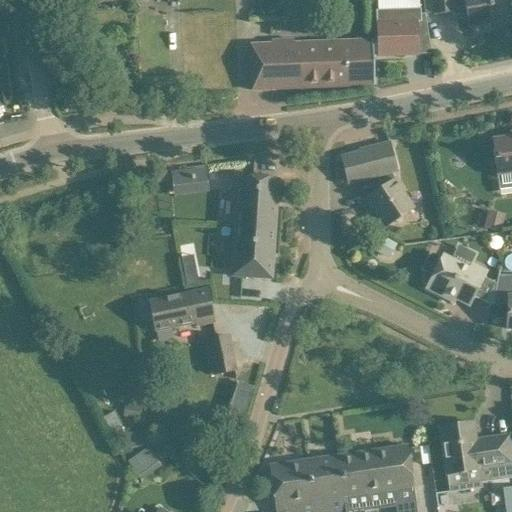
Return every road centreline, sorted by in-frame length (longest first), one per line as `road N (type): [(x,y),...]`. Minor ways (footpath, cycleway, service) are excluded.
road 1 (secondary): [(52,154),(314,117)]
road 2 (unclassified): [(222,511),(241,475),(288,310),(322,279)]
road 3 (residential): [(511,362),(479,355),(322,279)]
road 4 (secondary): [(314,117),(511,81)]
road 5 (residential): [(322,279),(314,117)]
road 6 (unclassified): [(52,154),(32,0)]
